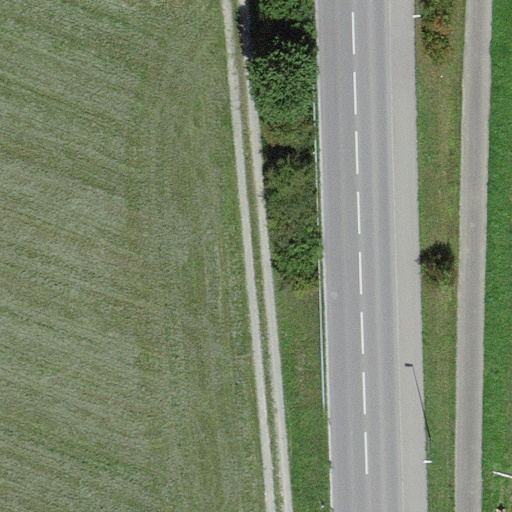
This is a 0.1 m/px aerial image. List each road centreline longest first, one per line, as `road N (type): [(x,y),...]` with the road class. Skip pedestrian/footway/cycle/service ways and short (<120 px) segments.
road 1 (track): [(243,0),(283,511)]
road 2 (tertiary): [(356,0),(371,511)]
road 3 (track): [(473,511),(485,0)]
